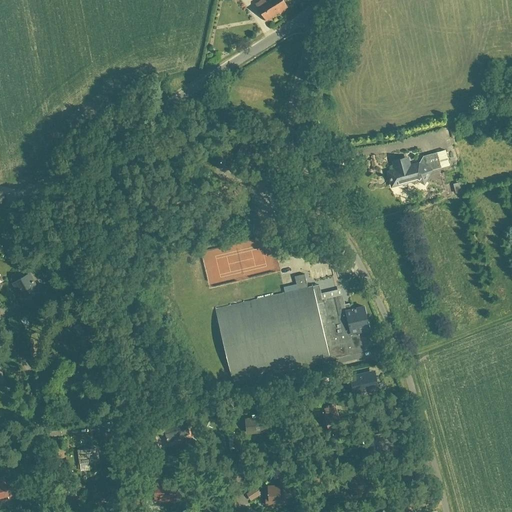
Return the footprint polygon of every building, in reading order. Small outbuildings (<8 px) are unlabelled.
[(266,22),(288,9),(282,0),(266,0),(255,7),(266,22)] [(349,72),(354,89),(367,84),(390,95),(440,81),(451,61),(443,34),(466,27),(461,7),(453,9),(455,16),(447,18),(443,5),(427,0),(404,0),(403,1),(400,0),(384,0),(379,9),(357,48),(360,49),(349,72)] [(260,152),(244,143),(238,154),(254,163),(260,152)] [(215,155),(215,162),(219,166),(224,168),(229,166),(233,162),(233,155),(229,150),(224,149),(218,151),(215,155)] [(432,172),(441,169),(437,154),(406,163),(405,159),(392,162),(394,170),(386,172),(391,189),(417,182),(424,187),(432,172)] [(220,226),(223,233),(229,233),(232,228),(229,222),(223,221),(220,226)] [(305,274),(296,276),(299,288),(308,286),(305,274)] [(31,276),(16,284),(20,293),(24,291),(27,297),(39,291),(31,276)] [(324,301),(320,286),(311,288),(328,362),(365,353),(360,331),(353,332),(348,309),(348,308),(345,309),(342,297),(324,301)] [(311,288),(215,311),(233,385),(328,362),(311,288)] [(372,328),(367,304),(348,309),(353,332),(360,331),(372,328)] [(75,328),(63,336),(69,346),(73,344),(75,348),(84,343),(75,328)] [(87,369),(72,378),(81,392),(95,383),(87,369)] [(375,369),(354,375),(359,390),(379,384),(375,369)] [(334,414),(331,405),(323,407),(326,416),(334,414)] [(334,414),(326,416),(330,430),(342,426),(338,412),(334,414)] [(275,414),(245,417),(247,433),(276,429),(275,414)] [(173,423),(164,425),(169,446),(181,442),(179,435),(189,433),(185,415),(171,418),(173,423)] [(385,448),(394,445),(390,430),(374,434),(377,445),(371,446),(372,453),(385,449),(385,448)] [(101,447),(79,449),(79,458),(90,457),(90,462),(102,461),(101,447)] [(361,474),(350,475),(353,495),(368,493),(366,481),(375,480),(373,468),(360,470),(361,474)] [(6,479),(0,481),(0,495),(8,492),(10,498),(17,495),(14,487),(9,488),(6,479)] [(176,486),(157,485),(156,501),(175,502),(176,486)] [(289,486),(268,486),(269,505),(290,504),(289,486)] [(258,487),(247,494),(251,501),(263,493),(258,487)]
